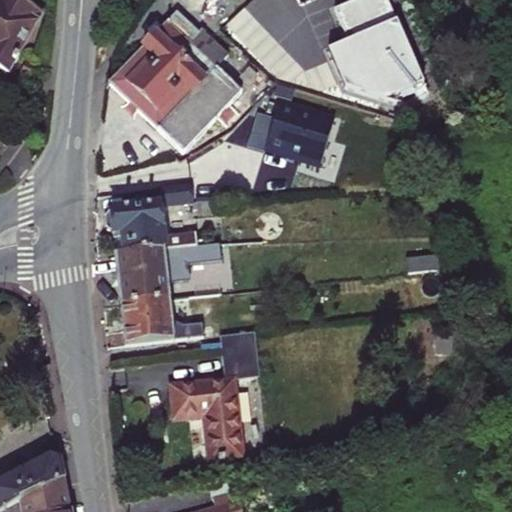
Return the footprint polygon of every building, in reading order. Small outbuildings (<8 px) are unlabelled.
[(0,0),(0,68),(9,74),(21,58),(18,57),(43,11),(22,0),(0,0)] [(333,60),(345,90),(404,109),(430,97),(387,0),(359,0),(335,11),(353,51),(333,60)] [(178,11),(110,83),(184,153),(242,92),(217,68),(230,55),(202,28),(199,32),(178,11)] [(43,70),(38,67),(29,62),(23,73),(37,81),(43,70)] [(279,106),(265,150),(321,166),(335,123),(279,106)] [(256,119),(247,148),(264,154),(273,125),(256,119)] [(0,152),(9,140),(0,132),(0,152)] [(189,185),(162,187),(164,205),(191,203),(189,185)] [(193,201),(194,214),(224,212),(223,199),(193,201)] [(122,238),(123,253),(164,249),(177,247),(197,246),(196,231),(163,234),(162,227),(159,204),(108,209),(104,213),(106,228),(113,238),(122,238)] [(163,234),(196,231),(195,224),(162,227),(163,234)] [(122,238),(113,238),(115,254),(123,253),(122,238)] [(177,247),(179,265),(219,261),(219,245),(197,246),(177,247)] [(166,265),(179,265),(177,247),(164,249),(166,265)] [(115,254),(120,304),(170,299),(166,265),(164,249),(123,253),(115,254)] [(463,286),(461,270),(448,272),(451,287),(463,286)] [(170,299),(120,304),(115,309),(117,319),(122,322),(124,346),(174,341),(173,326),(170,299)] [(214,322),(187,325),(189,339),(214,336),(214,322)] [(173,326),(174,341),(189,339),(187,325),(173,326)] [(235,380),(259,378),(255,333),(221,336),(225,379),(171,385),(174,419),(203,417),(208,461),(243,458),(235,380)] [(0,511),(63,481),(59,460),(48,456),(0,479),(0,511)] [(69,511),(63,481),(0,511),(69,511)] [(214,497),(216,507),(236,502),(233,492),(214,497)] [(216,507),(198,511),(242,511),(240,501),(236,502),(216,507)]
